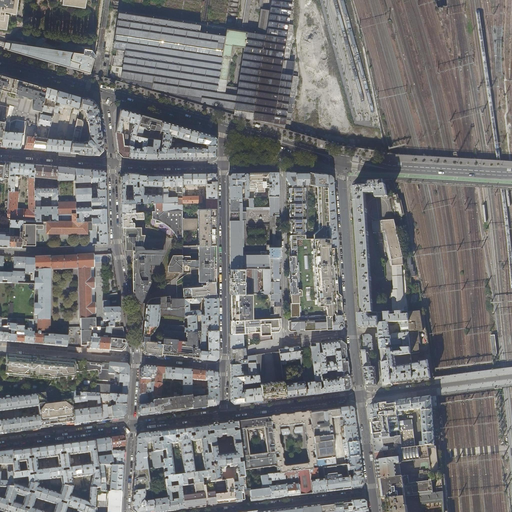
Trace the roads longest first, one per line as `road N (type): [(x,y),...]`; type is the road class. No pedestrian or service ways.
road 1 (residential): [(340,159),(360,396)]
road 2 (residential): [(222,166),(224,367)]
road 3 (residential): [(135,359),(112,163)]
road 4 (secondary): [(511,173),(340,159)]
road 5 (tertiary): [(360,396),(511,376)]
road 6 (residential): [(225,511),(372,493)]
road 7 (tertiary): [(360,396),(225,414)]
road 8 (tertiary): [(131,426),(0,443)]
road 9 (secondary): [(222,125),(102,90)]
road 10 (secondary): [(340,159),(222,125)]
